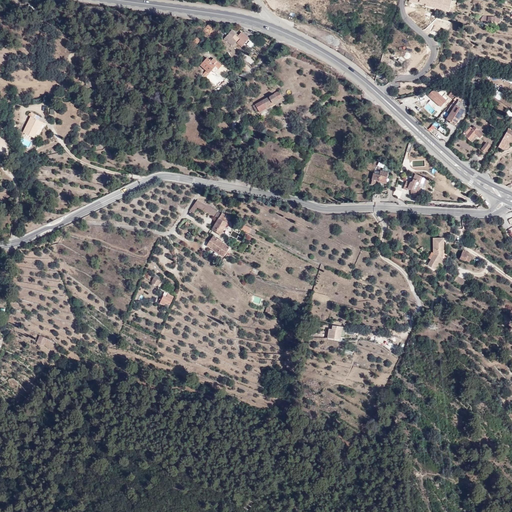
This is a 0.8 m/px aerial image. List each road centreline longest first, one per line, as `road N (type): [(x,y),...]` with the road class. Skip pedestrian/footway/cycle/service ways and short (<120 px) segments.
road 1 (tertiary): [(0,245),(159,176),(323,208),(487,213),(503,200)]
road 2 (primary): [(411,124),(343,65),(265,24)]
road 3 (primary): [(265,24),(119,0)]
road 4 (primary): [(411,124),(446,162),(503,200)]
road 5 (track): [(379,94),(426,51),(402,0)]
